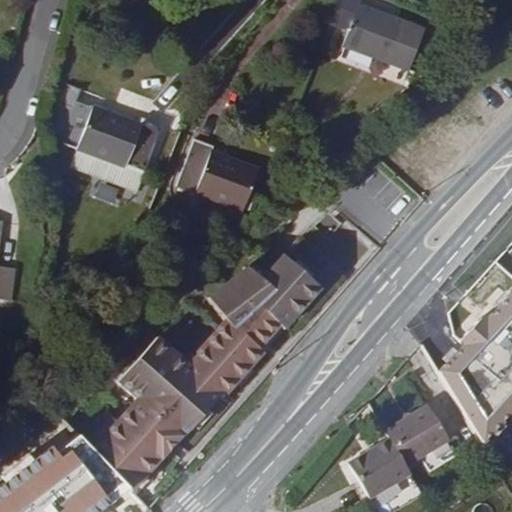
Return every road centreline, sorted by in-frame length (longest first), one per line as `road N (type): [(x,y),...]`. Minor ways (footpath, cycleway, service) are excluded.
road 1 (secondary): [(200,511),(511,164)]
road 2 (residential): [(47,0),(15,120),(0,146)]
